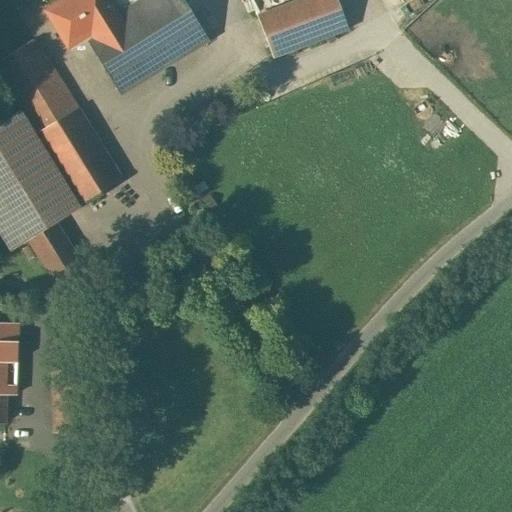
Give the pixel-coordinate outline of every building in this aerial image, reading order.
[(116,14),(107,0),(58,0),(44,9),(67,47),(89,32),(116,14)] [(139,0),(118,13),(116,14),(89,32),(92,38),(89,40),(120,90),(205,38),(182,0),(139,0)] [(335,0),(299,0),(256,16),(271,56),(346,27),(335,0)] [(75,108),(33,40),(0,60),(0,76),(23,114),(35,134),(75,108)] [(120,180),(75,108),(35,134),(35,135),(79,205),(120,180)] [(35,134),(23,114),(0,127),(0,233),(9,248),(10,250),(26,239),(26,238),(53,221),(79,205),(35,135),(35,134)] [(53,221),(26,238),(26,239),(61,294),(88,277),(53,221)] [(16,323),(0,322),(0,423),(4,423),(5,387),(14,387),(16,323)] [(92,368),(51,369),(52,432),(93,431),(92,368)]
